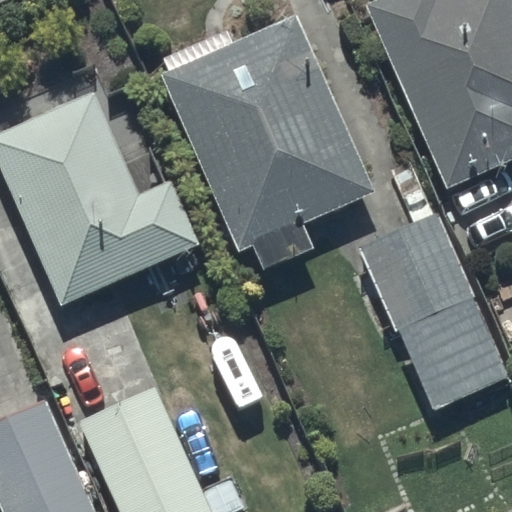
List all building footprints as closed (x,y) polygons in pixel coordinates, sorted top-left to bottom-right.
[(511,0),(360,0),(441,183),(511,151),(511,0)] [(370,186),(291,6),(234,31),(229,20),(158,51),(164,66),(159,68),(236,244),(248,239),(259,266),(312,243),(301,217),(370,186)] [(90,85),(0,122),(0,165),(57,300),(199,240),(168,167),(131,183),(90,85)] [(434,207),(356,242),(432,407),(509,372),(434,207)] [(153,376),(73,412),(117,511),(227,511),(246,504),(231,470),(200,484),(153,376)] [(96,511),(41,390),(0,408),(0,506),(2,511),(96,511)]
